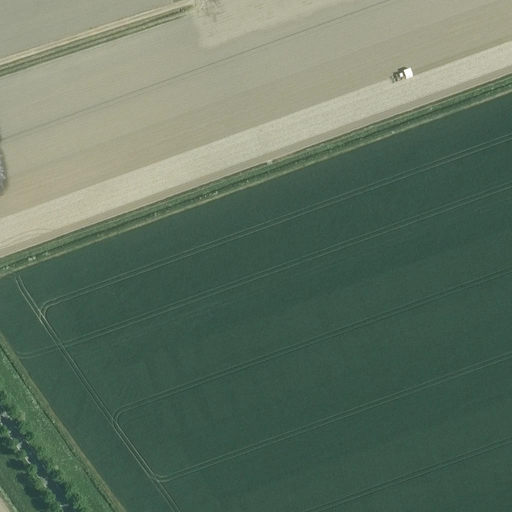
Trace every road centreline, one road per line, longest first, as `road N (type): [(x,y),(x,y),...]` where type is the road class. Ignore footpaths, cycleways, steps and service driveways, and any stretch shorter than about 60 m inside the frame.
road 1 (track): [(0,327),(127,511)]
road 2 (track): [(0,63),(189,1)]
road 3 (tertiary): [(69,511),(0,412)]
